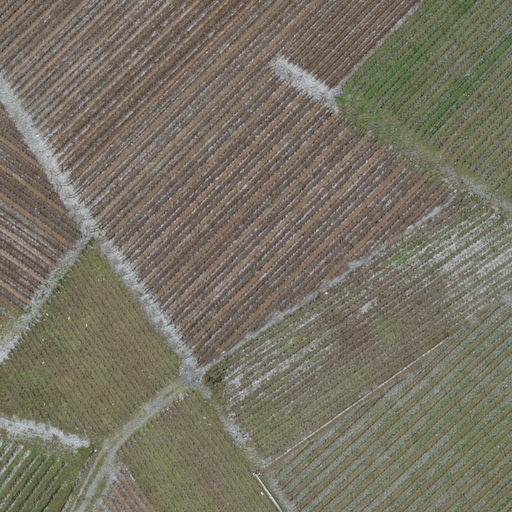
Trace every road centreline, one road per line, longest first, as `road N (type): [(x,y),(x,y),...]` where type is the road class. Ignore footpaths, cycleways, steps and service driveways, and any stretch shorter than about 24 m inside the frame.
road 1 (track): [(0,88),(293,511)]
road 2 (track): [(193,375),(112,446),(78,511)]
